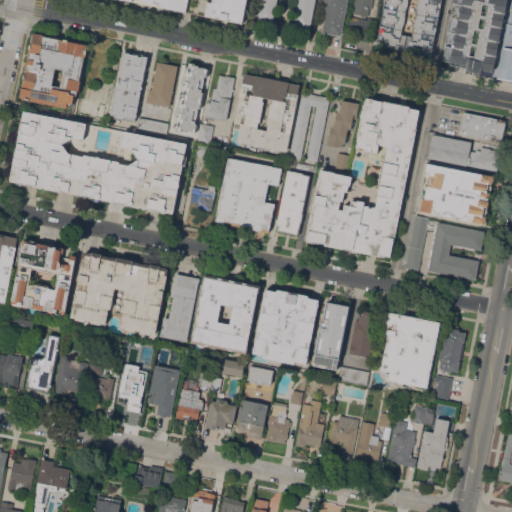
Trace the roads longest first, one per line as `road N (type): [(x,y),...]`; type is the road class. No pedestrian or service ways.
road 1 (residential): [(511,309),(0,203)]
road 2 (residential): [(511,101),(12,0)]
road 3 (residential): [(478,511),(0,420)]
road 4 (residential): [(463,511),(511,266)]
